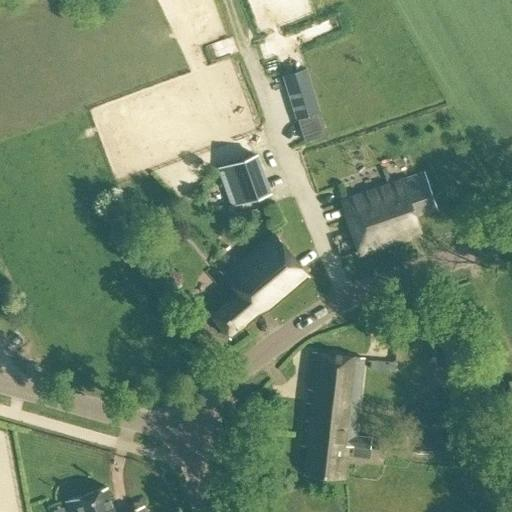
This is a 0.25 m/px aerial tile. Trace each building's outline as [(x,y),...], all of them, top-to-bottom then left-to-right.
[(295,120),(319,112),(306,68),(281,76),(295,120)] [(231,207),(271,194),(256,154),(217,169),(231,207)] [(436,209),(423,173),(340,202),(359,254),(409,237),(408,235),(420,231),(414,215),(436,209)] [(258,315),(266,312),(308,277),(270,231),(220,273),(229,284),(202,306),(212,318),(227,338),(228,338),(230,339),(258,315)] [(444,371),(467,366),(453,308),(430,314),(444,371)] [(315,404),(306,403),(300,447),(309,448),(305,475),(343,480),(346,448),(369,449),(370,438),(355,437),(364,359),(312,353),(307,390),(317,391),(315,404)] [(248,416),(239,416),(237,430),(246,431),(248,416)] [(114,511),(105,488),(66,502),(69,511),(143,511),(142,507),(128,511),(114,511)]
